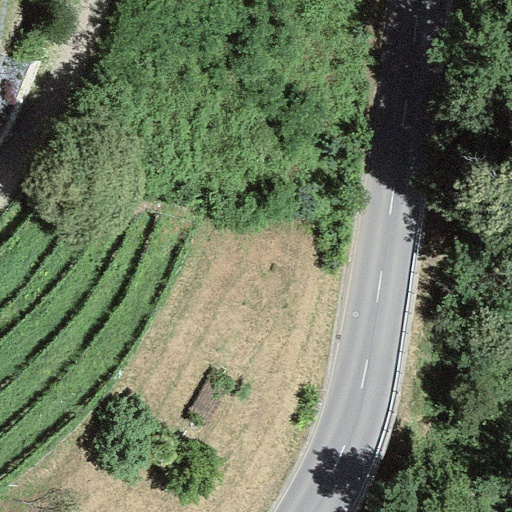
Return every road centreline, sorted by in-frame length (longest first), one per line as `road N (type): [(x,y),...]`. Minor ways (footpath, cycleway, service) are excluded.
road 1 (tertiary): [(311,511),(338,460),(369,344),(418,0)]
road 2 (track): [(98,0),(0,180)]
